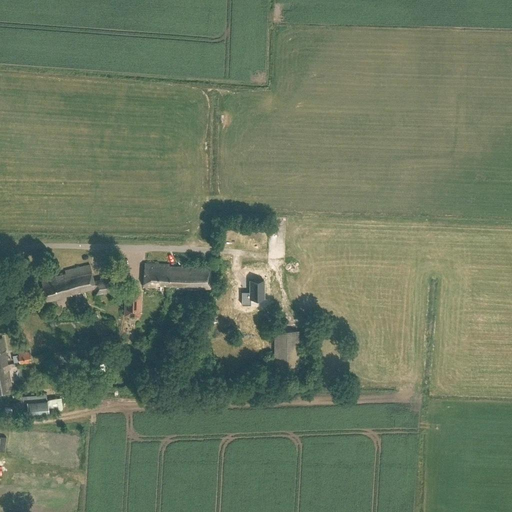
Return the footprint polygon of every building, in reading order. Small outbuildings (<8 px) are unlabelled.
[(167,284),(168,264),(144,263),(143,287),(156,288),(156,283),(167,284)] [(93,279),(89,264),(64,272),(65,274),(41,281),(47,301),(71,294),(71,295),(94,289),(95,290),(114,286),(112,274),(93,279)] [(168,264),(167,284),(182,284),(182,288),(209,290),(210,266),(181,265),(181,267),(169,266),(169,264),(168,264)] [(241,291),(241,304),(250,304),(250,298),(263,298),(263,280),(250,280),(250,291),(241,291)] [(141,291),(124,290),(123,315),(140,316),(141,291)] [(98,316),(96,310),(85,312),(86,321),(94,319),(93,317),(98,316)] [(136,335),(137,318),(126,318),(125,335),(136,335)] [(298,330),(274,330),(273,371),(298,371),(298,330)] [(31,362),(29,351),(17,353),(19,364),(31,362)] [(0,393),(12,391),(7,365),(6,365),(6,366),(0,367),(0,393)] [(50,411),(64,410),(63,398),(49,399),(50,411)] [(45,399),(25,401),(27,413),(47,411),(45,399)]
